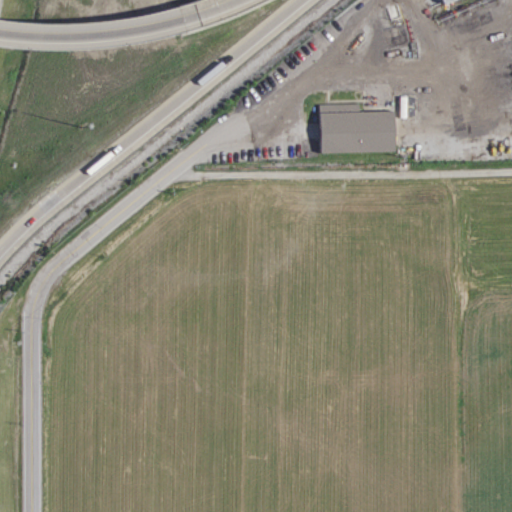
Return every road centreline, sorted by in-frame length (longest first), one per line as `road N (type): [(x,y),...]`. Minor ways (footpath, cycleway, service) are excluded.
road 1 (residential): [(35,511),(35,331),(45,285),(171,175),(251,122)]
road 2 (motorway): [(0,256),(301,0)]
road 3 (motorway): [(0,28),(99,32),(185,16)]
